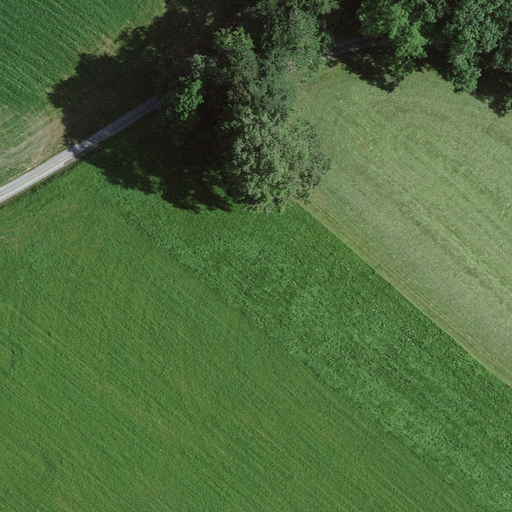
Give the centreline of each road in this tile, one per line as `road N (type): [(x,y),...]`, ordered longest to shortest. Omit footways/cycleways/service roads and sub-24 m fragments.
road 1 (track): [(0,198),(181,86),(274,0)]
road 2 (track): [(181,86),(385,41),(511,62)]
